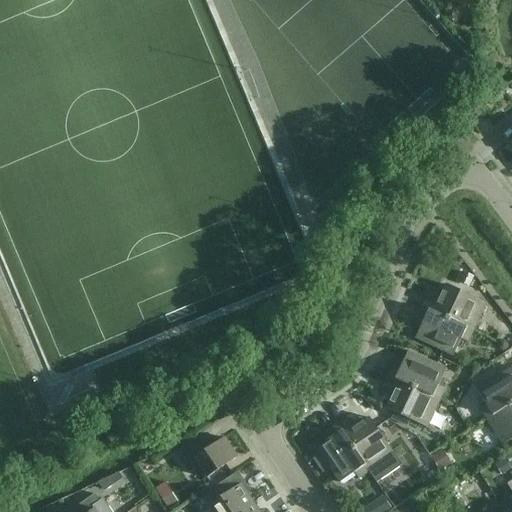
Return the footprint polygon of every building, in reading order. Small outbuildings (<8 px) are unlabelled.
[(463,272),(458,281),(469,286),(474,277),(463,272)] [(421,307),(473,331),(486,304),(446,285),(441,296),(429,291),(421,307)] [(467,343),(473,331),(421,307),(414,324),(420,327),(415,338),(453,356),(461,340),(467,343)] [(499,343),(497,346),(498,349),(501,351),(504,350),(506,347),(505,343),(502,342),(499,343)] [(396,359),(388,376),(439,400),(445,389),(438,386),(446,370),(407,352),(402,363),(396,359)] [(486,420),(511,403),(511,368),(476,390),(485,405),(479,409),(486,420)] [(388,376),(380,393),(391,398),(386,409),(393,413),(390,419),(406,426),(409,420),(426,428),(439,400),(388,376)] [(511,403),(486,420),(502,446),(511,439),(511,403)] [(352,415),(336,425),(369,472),(376,482),(401,465),(394,454),(369,418),(359,425),(352,415)] [(358,479),(369,472),(336,425),(321,436),(325,442),(315,448),(318,452),(326,464),(339,483),(354,473),(358,479)] [(206,478),(237,457),(224,438),(208,450),(201,440),(177,456),(188,473),(198,466),(206,478)] [(416,442),(406,449),(413,459),(423,452),(416,442)] [(440,450),(430,457),(439,471),(449,465),(440,450)] [(326,464),(318,452),(311,457),(319,469),(326,464)] [(504,460),(496,465),(501,473),(509,468),(504,460)] [(237,472),(206,494),(212,503),(209,506),(210,508),(210,511),(239,511),(253,503),(246,493),(250,490),(237,472)] [(106,478),(98,482),(104,491),(111,486),(113,485),(108,477),(106,478)] [(171,493),(162,499),(169,510),(178,504),(171,493)] [(111,511),(102,499),(99,501),(94,494),(68,511),(111,511)] [(384,494),(373,502),(379,511),(382,511),(392,506),(384,494)] [(239,511),(264,511),(264,510),(261,511),(259,511),(253,503),(239,511)]
